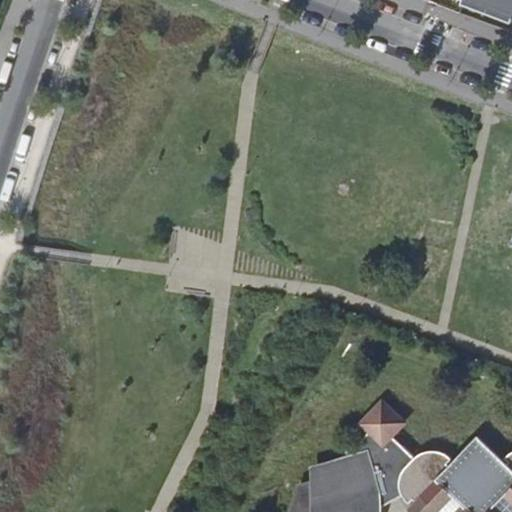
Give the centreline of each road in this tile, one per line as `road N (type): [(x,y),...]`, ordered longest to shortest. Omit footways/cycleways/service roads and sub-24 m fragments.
road 1 (residential): [(313,0),(511,76)]
road 2 (residential): [(0,160),(51,0)]
